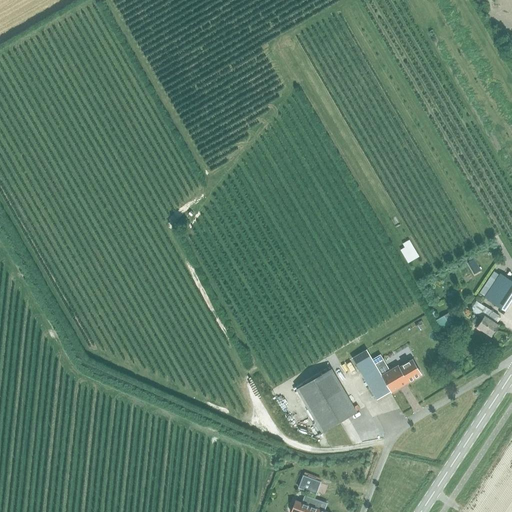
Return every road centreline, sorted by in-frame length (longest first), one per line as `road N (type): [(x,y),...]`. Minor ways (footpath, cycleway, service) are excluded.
road 1 (unclassified): [(364,511),(389,442),(511,360)]
road 2 (secondary): [(421,511),(511,375)]
road 3 (track): [(389,442),(305,449),(256,417)]
